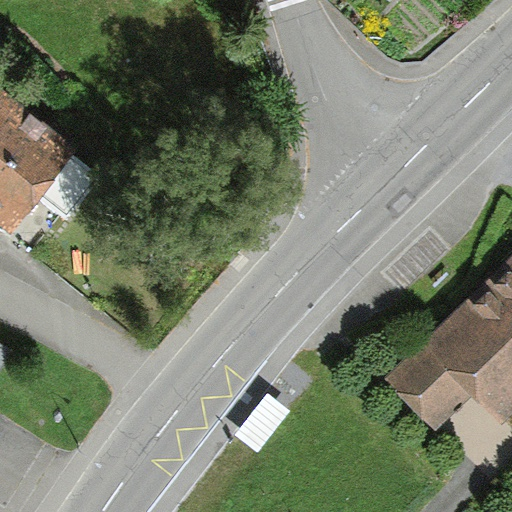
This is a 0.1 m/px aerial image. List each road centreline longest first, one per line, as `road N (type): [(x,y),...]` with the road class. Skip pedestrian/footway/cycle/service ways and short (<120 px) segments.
road 1 (tertiary): [(379,190),(179,407)]
road 2 (residential): [(179,407),(83,337),(0,291)]
road 3 (residential): [(292,0),(379,190)]
road 4 (tertiary): [(511,59),(379,190)]
road 5 (tertiary): [(179,407),(103,511)]
